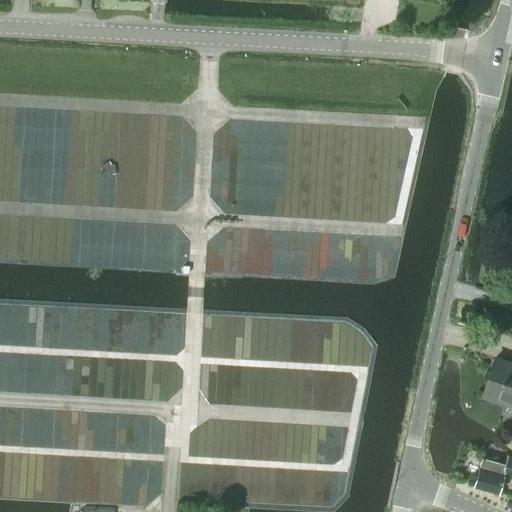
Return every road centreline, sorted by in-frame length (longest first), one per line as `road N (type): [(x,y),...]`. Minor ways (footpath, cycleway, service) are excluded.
road 1 (tertiary): [(500,57),(0,28)]
road 2 (tertiary): [(406,485),(500,57)]
